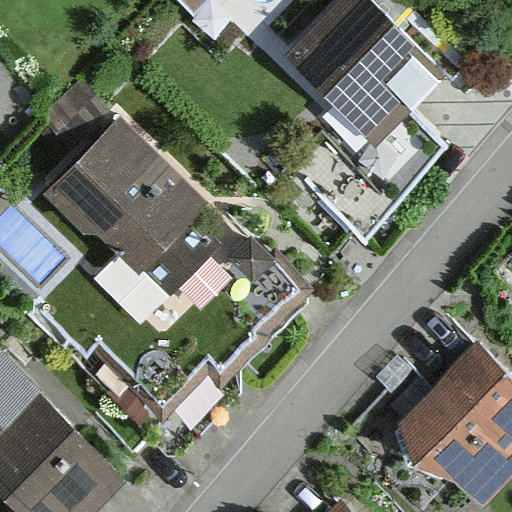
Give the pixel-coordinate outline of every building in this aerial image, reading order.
[(390,0),(325,0),(285,41),(374,130),(447,57),(390,0)] [(121,104),(43,180),(87,224),(97,215),(166,285),(219,233),(194,207),(209,193),(121,104)] [(511,358),(476,325),(397,408),(482,489),(511,457),(511,358)] [(0,334),(0,480),(33,511),(74,511),(128,456),(0,334)] [(364,511),(341,490),(320,511),(364,511)]
